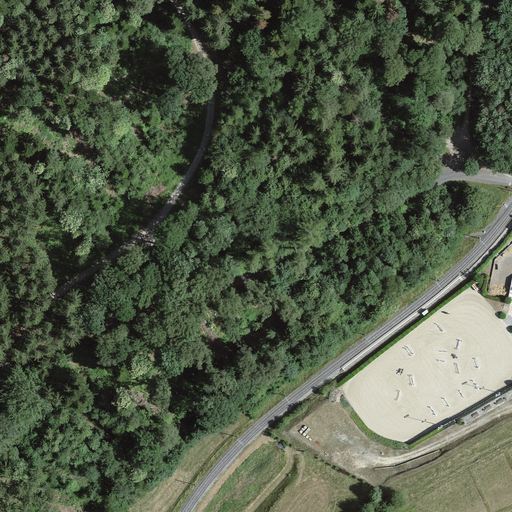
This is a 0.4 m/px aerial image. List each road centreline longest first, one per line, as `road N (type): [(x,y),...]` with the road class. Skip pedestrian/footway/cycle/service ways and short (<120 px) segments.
road 1 (unclassified): [(458,171),(249,276),(0,363)]
road 2 (track): [(0,361),(32,318),(189,187),(213,95),(202,39),(174,0)]
road 3 (track): [(0,25),(202,39)]
road 4 (track): [(491,0),(458,171)]
